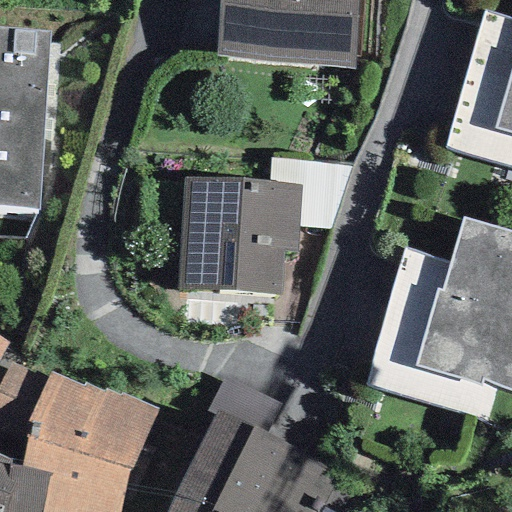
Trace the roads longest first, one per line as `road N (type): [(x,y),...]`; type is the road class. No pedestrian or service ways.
road 1 (residential): [(299,362),(261,371),(154,351),(99,310),(90,287),(93,236),(156,0)]
road 2 (residential): [(299,362),(316,343),(372,198),(425,0)]
road 3 (residential): [(265,511),(302,437),(307,408),(299,362)]
